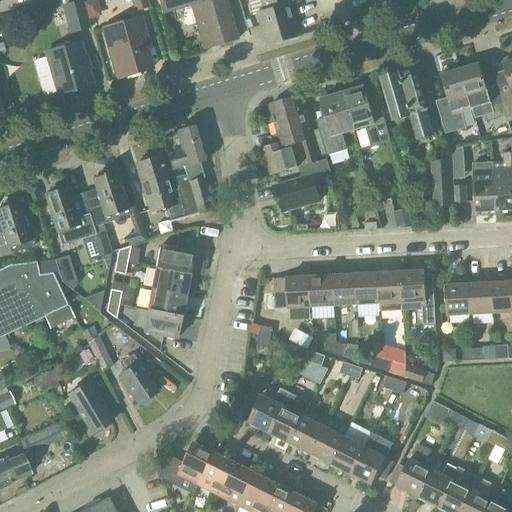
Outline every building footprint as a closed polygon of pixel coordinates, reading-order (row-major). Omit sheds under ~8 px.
[(105,0),(106,4),(119,0),(130,0),(134,12),(147,9),(144,0),(105,0)] [(157,0),(162,16),(198,5),(203,23),(195,25),(203,51),(236,42),(224,0),(157,0)] [(258,0),(263,14),(261,15),(256,16),(264,46),(294,38),(290,24),(293,23),(289,6),(290,6),(288,2),(296,0),(258,0)] [(81,2),(62,7),(69,34),(88,29),(81,2)] [(117,79),(110,81),(110,82),(151,69),(142,40),(144,39),(139,19),(103,30),(117,79)] [(80,44),(45,54),(57,97),(92,87),(80,44)] [(511,56),(505,58),(503,65),(505,72),(510,93),(499,96),(506,117),(507,122),(511,120),(511,56)] [(463,70),(460,71),(471,110),(475,121),(485,118),(487,123),(495,120),(506,117),(499,96),(498,91),(487,94),(481,73),(479,66),(474,62),(465,64),(463,70)] [(461,113),(471,110),(460,71),(458,72),(453,68),(443,70),(441,77),(449,106),(437,109),(445,135),(466,129),(461,113)] [(399,75),(382,80),(393,120),(409,116),(417,140),(433,136),(425,111),(427,111),(415,71),(399,76),(399,75)] [(364,89),(342,95),(353,132),(366,128),(371,148),(390,143),(381,112),(372,115),(364,89)] [(343,135),(353,132),(342,95),(320,101),(328,127),(318,130),(327,157),(347,151),(343,135)] [(298,98),(269,107),(281,145),(262,150),(270,176),(298,168),(317,163),(298,98)] [(194,129),(177,134),(182,151),(178,153),(178,154),(169,156),(173,170),(184,168),(186,177),(175,180),(178,191),(174,192),(181,218),(209,210),(209,212),(213,211),(199,163),(207,161),(199,132),(194,129)] [(493,164),(495,212),(511,211),(511,154),(503,155),(503,163),(493,164)] [(171,222),(209,212),(209,210),(181,218),(174,192),(169,193),(159,160),(154,161),(153,158),(141,162),(142,165),(136,167),(150,213),(151,213),(152,216),(156,215),(155,211),(170,207),(171,211),(168,212),(171,222)] [(317,163),(298,168),(302,179),(273,187),(281,213),(320,202),(313,177),(330,172),(327,160),(317,163)] [(456,208),(455,205),(453,162),(431,163),(434,209),(456,208)] [(475,213),(495,212),(493,164),(472,165),(475,213)] [(98,176),(98,179),(92,180),(95,190),(82,195),(93,229),(108,224),(114,222),(115,224),(118,225),(121,225),(123,224),(124,221),(124,218),(123,213),(128,211),(115,173),(108,175),(107,173),(104,172),(101,172),(99,173),(98,176)] [(44,196),(47,206),(58,240),(60,239),(66,237),(67,240),(70,241),(73,241),(75,239),(76,237),(76,234),(74,228),(79,227),(67,188),(60,191),(59,188),(56,187),(53,187),(51,189),(49,191),(50,194),(44,196)] [(465,187),(454,187),(455,205),(466,205),(465,187)] [(0,258),(13,254),(22,251),(26,244),(30,242),(33,241),(34,238),(34,235),(32,233),(30,232),(27,232),(18,204),(11,206),(10,204),(7,203),(4,203),(2,204),(1,207),(1,210),(0,210),(0,258)] [(355,215),(344,219),(348,231),(359,227),(355,215)] [(159,247),(155,270),(189,277),(193,254),(159,247)] [(116,262),(127,264),(130,248),(118,252),(116,262)] [(68,257),(54,261),(57,271),(61,283),(62,284),(72,292),(77,285),(68,257)] [(57,271),(54,261),(36,265),(38,272),(48,270),(49,275),(51,275),(51,272),(57,271)] [(124,276),(127,264),(116,262),(113,274),(124,276)] [(56,283),(61,283),(57,271),(51,272),(51,275),(49,275),(48,270),(38,272),(36,263),(11,267),(12,273),(0,274),(0,339),(35,323),(46,317),(67,307),(56,283)] [(185,298),(189,277),(155,270),(151,291),(185,298)] [(431,272),(401,274),(403,311),(422,310),(423,327),(435,326),(431,272)] [(380,312),(403,311),(401,274),(378,275),(380,305),(380,312)] [(378,275),(355,276),(357,306),(380,305),(378,275)] [(355,276),(332,277),(334,308),(357,306),(355,276)] [(332,277),(309,278),(311,309),(334,308),(332,277)] [(277,310),(288,310),(311,309),(309,278),(276,280),(277,310)] [(471,317),(470,286),(469,282),(445,283),(447,318),(471,317)] [(494,315),(511,314),(511,283),(493,285),(494,315)] [(471,317),(494,315),(493,285),(470,286),(471,317)] [(110,291),(107,304),(118,306),(121,293),(110,291)] [(151,291),(147,313),(180,319),(185,298),(151,291)] [(107,304),(106,313),(116,320),(118,306),(107,304)] [(68,308),(50,316),(55,328),(74,319),(68,308)] [(180,319),(147,313),(143,334),(176,340),(180,319)] [(260,327),(258,338),(270,340),(272,329),(260,327)] [(268,350),(270,340),(258,338),(257,347),(268,350)] [(98,339),(88,344),(102,373),(112,368),(98,339)] [(333,355),(336,344),(327,341),(323,352),(333,355)] [(336,344),(333,355),(343,358),(346,347),(336,344)] [(309,353),(290,345),(284,360),(304,367),(309,353)] [(473,363),(483,362),(483,350),(473,351),(473,363)] [(462,351),(463,363),(473,363),(473,351),(462,351)] [(322,369),(325,358),(325,357),(322,356),(309,352),(306,364),(322,369)] [(383,359),(373,356),(369,367),(379,370),(383,359)] [(128,373),(118,379),(137,407),(140,406),(142,406),(147,403),(149,399),(157,394),(147,378),(149,376),(141,364),(138,365),(135,360),(133,357),(122,364),(128,373)] [(383,359),(379,370),(389,373),(392,362),(383,359)] [(339,375),(349,378),(353,367),(343,363),(339,375)] [(435,376),(425,373),(406,366),(403,378),(431,387),(435,376)] [(353,367),(349,378),(359,381),(363,370),(353,367)] [(55,368),(40,373),(45,391),(60,386),(55,368)] [(383,389),(393,392),(397,381),(387,378),(383,389)] [(65,394),(74,409),(91,435),(93,434),(96,435),(102,431),(102,428),(111,423),(104,410),(106,409),(88,380),(65,394)] [(397,381),(393,392),(403,395),(406,384),(397,381)] [(248,424),(269,435),(283,408),(289,395),(280,390),(277,395),(268,391),(264,392),(248,424)] [(8,393),(0,396),(0,411),(14,405),(8,393)] [(269,435),(290,445),(303,418),(283,408),(269,435)] [(444,422),(454,427),(459,416),(450,412),(444,422)] [(459,416),(454,427),(474,437),(479,427),(459,416)] [(290,445),(310,455),(324,428),(303,418),(290,445)] [(310,455),(330,465),(344,438),(349,430),(328,420),(324,428),(310,455)] [(17,441),(24,456),(67,436),(60,422),(17,441)] [(485,443),(494,447),(500,437),(490,432),(485,443)] [(509,441),(500,437),(494,447),(504,452),(509,441)] [(330,465),(351,476),(364,449),(344,438),(330,465)] [(194,445),(184,465),(168,456),(155,464),(160,480),(193,496),(197,487),(215,455),(194,445)] [(417,498),(431,472),(438,458),(417,448),(410,461),(396,488),(417,498)] [(393,463),(364,449),(351,476),(372,486),(377,477),(384,481),(393,463)] [(236,465),(215,455),(197,487),(219,498),(236,465)] [(0,488),(5,487),(30,476),(21,457),(7,463),(6,459),(0,461),(0,488)] [(240,508),(256,476),(236,465),(219,498),(240,508)] [(446,468),(441,477),(431,472),(417,498),(438,509),(456,473),(446,468)] [(456,473),(438,509),(444,511),(461,511),(478,480),(458,469),(456,473)] [(263,511),(276,486),(256,476),(240,508),(246,511),(263,511)] [(478,480),(461,511),(487,511),(499,490),(478,480)] [(288,511),(297,496),(276,486),(263,511),(288,511)] [(511,511),(511,497),(499,490),(487,511),(511,511)] [(297,496),(288,511),(315,511),(318,506),(297,496)] [(116,511),(110,501),(104,504),(87,511),(116,511)]
